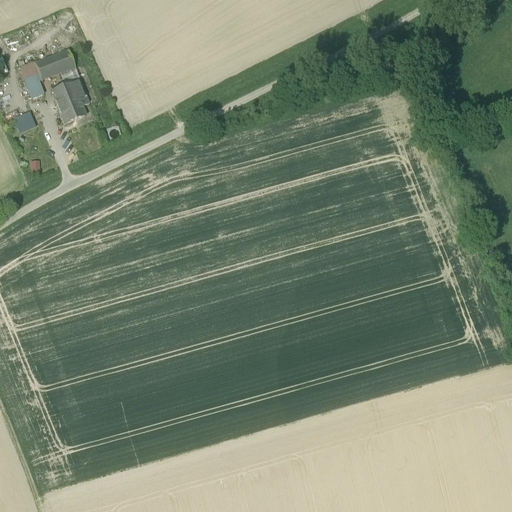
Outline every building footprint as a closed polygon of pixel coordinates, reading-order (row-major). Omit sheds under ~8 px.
[(68,52),(34,65),(38,76),(41,82),(60,75),(75,70),(68,52)] [(34,65),(19,71),(24,82),(38,76),(34,65)] [(75,70),(60,75),(64,88),(79,82),(75,70)] [(38,76),(24,82),(31,101),(43,97),(38,84),(41,82),(38,76)] [(64,88),(51,93),(57,108),(77,100),(81,108),(89,105),(79,82),(64,88)] [(77,100),(57,108),(64,126),(85,118),(81,109),(81,108),(77,100)] [(14,120),(19,136),(37,129),(31,113),(14,120)] [(40,162),(30,162),(30,174),(40,174),(40,162)]
